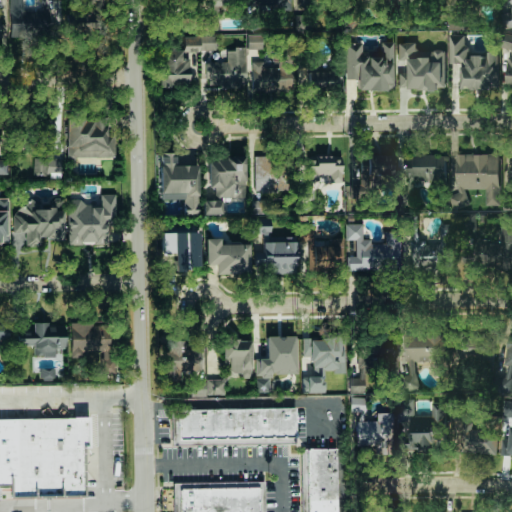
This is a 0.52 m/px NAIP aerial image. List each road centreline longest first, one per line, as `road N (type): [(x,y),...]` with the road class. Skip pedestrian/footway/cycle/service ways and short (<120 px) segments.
road 1 (tertiary): [(143,511),(133,0)]
road 2 (residential): [(511,124),(217,127)]
road 3 (residential): [(511,300),(219,306)]
road 4 (residential): [(511,488),(354,486)]
road 5 (residential): [(139,281),(0,283)]
road 6 (residential): [(136,75),(0,77)]
